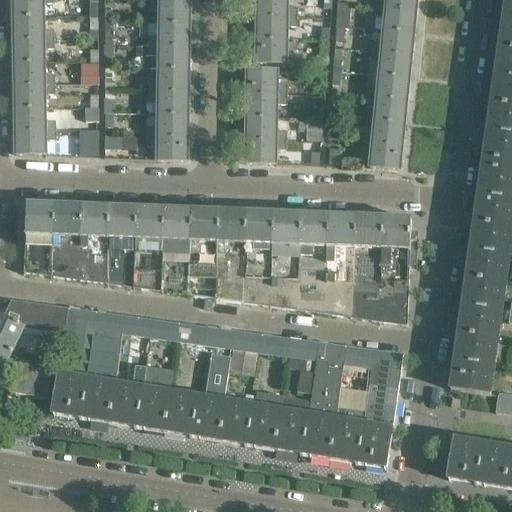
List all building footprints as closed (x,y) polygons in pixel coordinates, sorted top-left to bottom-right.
[(46,0),(13,0),(14,20),(46,19),(46,0)] [(258,0),(258,17),(288,18),(288,0),(258,0)] [(321,0),(321,12),(332,12),(332,0),(321,0)] [(511,0),(506,0),(500,50),(511,51),(511,0)] [(190,2),(159,2),(159,25),(190,26),(190,2)] [(339,3),(338,25),(350,26),(351,3),(339,3)] [(100,4),(90,4),(90,20),(100,20),(100,4)] [(387,5),(384,28),(414,31),(417,8),(387,5)] [(114,13),(106,13),(106,27),(114,27),(114,13)] [(258,17),(258,41),(288,42),(288,18),(258,17)] [(46,19),(14,20),(15,42),(47,42),(46,19)] [(91,32),(100,32),(100,21),(91,21),(91,32)] [(190,26),(159,25),(158,48),(190,49),(190,26)] [(350,26),(337,25),(336,45),(349,46),(350,26)] [(318,43),(329,44),(330,27),(319,26),(318,43)] [(384,28),(382,51),(412,54),(414,31),(384,28)] [(114,35),(106,35),(106,47),(114,47),(114,35)] [(258,41),(257,64),(287,65),(288,42),(258,41)] [(47,42),(15,42),(15,65),(47,65),(47,42)] [(318,43),(317,65),(328,66),(329,44),(318,43)] [(146,58),(147,48),(136,48),(136,58),(146,58)] [(158,48),(158,71),(189,71),(190,49),(158,48)] [(511,51),(500,50),(492,106),(511,108),(511,51)] [(382,51),(380,75),(410,78),(412,54),(382,51)] [(99,53),(91,53),(91,65),(99,65),(99,53)] [(106,56),(106,70),(115,70),(115,56),(106,56)] [(343,72),(344,60),(335,59),(335,72),(343,72)] [(47,65),(15,65),(15,88),(48,87),(47,65)] [(91,65),(81,65),(82,87),(99,86),(99,65),(91,65)] [(116,70),(106,70),(106,85),(116,85),(116,70)] [(158,71),(157,94),(189,94),(189,71),(158,71)] [(342,85),(343,73),(334,72),(334,85),(342,85)] [(248,73),(248,94),(278,94),(278,73),(248,73)] [(327,75),(316,74),(315,96),(326,97),(327,75)] [(380,75),(377,98),(407,101),(410,78),(380,75)] [(48,87),(15,88),(16,111),(48,110),(48,87)] [(157,94),(157,116),(188,117),(189,94),(157,94)] [(248,94),(247,118),(277,119),(278,94),(248,94)] [(377,98),(375,122),(405,125),(407,101),(377,98)] [(92,110),(100,110),(100,99),(92,99),(92,110)] [(117,102),(106,102),(106,118),(117,118),(117,102)] [(343,104),(333,103),(331,118),(342,119),(343,104)] [(324,120),(325,106),(314,105),(313,119),(324,120)] [(511,108),(492,106),(484,162),(483,168),(511,172),(511,108)] [(48,110),(16,111),(16,133),(48,133),(48,110)] [(100,110),(86,111),(86,125),(100,125),(100,110)] [(157,116),(156,139),(188,140),(188,117),(157,116)] [(106,118),(105,118),(105,131),(114,131),(114,118),(106,118)] [(247,118),(247,143),(277,143),(277,119),(247,118)] [(342,120),(331,119),(329,142),(340,143),(342,120)] [(311,143),(322,144),(324,122),(313,121),(311,143)] [(375,122),(373,145),(403,148),(405,125),(375,122)] [(48,133),(16,133),(17,156),(46,155),(46,152),(49,152),(48,133)] [(101,136),(82,136),(82,160),(101,160),(101,136)] [(122,138),(105,139),(106,151),(122,151),(122,138)] [(156,139),(156,156),(158,156),(158,162),(188,163),(188,140),(156,139)] [(277,143),(247,143),(246,165),(277,165),(277,143)] [(373,145),(370,168),(400,171),(403,148),(373,145)] [(319,151),(309,150),(308,165),(318,166),(319,151)] [(340,152),(331,151),(330,166),(340,167),(340,152)] [(511,172),(483,168),(475,224),(511,229),(511,172)] [(51,279),(55,207),(28,206),(25,275),(51,279)] [(83,208),(55,207),(51,279),(79,282),(81,240),(83,208)] [(83,208),(81,240),(79,282),(107,286),(109,241),(110,209),(83,208)] [(110,209),(109,241),(107,286),(134,290),(136,242),(137,210),(110,209)] [(137,210),(136,242),(134,290),(162,293),(164,243),(165,211),(137,210)] [(165,211),(164,243),(162,293),(188,297),(191,245),(192,212),(165,211)] [(192,212),(191,245),(188,297),(216,301),(218,246),(220,213),(192,212)] [(220,213),(218,246),(216,301),(243,304),(246,247),(247,215),(220,213)] [(247,215),(246,247),(243,304),(271,308),(273,248),(275,216),(247,215)] [(275,216),(273,248),(271,308),(298,312),(301,249),(302,217),(275,216)] [(302,217),(301,249),(298,312),(325,316),(328,250),(329,218),(302,217)] [(329,218),(328,250),(325,316),(352,319),(356,251),(357,219),(329,218)] [(357,219),(356,251),(352,319),(380,323),(383,252),(384,220),(357,219)] [(412,221),(384,220),(383,252),(380,323),(380,324),(407,328),(410,283),(411,255),(416,255),(417,234),(411,234),(412,221)] [(511,229),(475,224),(467,280),(507,286),(511,249),(511,229)] [(467,280),(459,336),(499,341),(507,286),(467,280)] [(12,302),(4,318),(27,329),(26,331),(66,336),(69,310),(12,302)] [(69,310),(66,336),(61,375),(116,384),(117,384),(123,336),(159,341),(235,352),(232,374),(255,378),(259,355),(290,359),(288,370),(328,376),(329,365),(371,370),(366,412),(365,425),(393,429),(403,356),(69,310)] [(0,317),(0,375),(2,377),(3,375),(4,375),(26,331),(27,329),(4,318),(4,319),(0,317)] [(499,341),(459,336),(451,391),(491,397),(499,341)] [(15,365),(13,379),(13,380),(11,395),(55,402),(58,378),(53,377),(53,371),(15,365)] [(116,384),(109,425),(136,429),(136,431),(146,432),(146,431),(165,434),(171,393),(144,388),(147,368),(136,367),(134,386),(117,384),(116,384)] [(301,373),(298,393),(319,396),(322,376),(301,373)] [(55,402),(53,415),(80,420),(80,421),(91,423),(91,422),(109,425),(116,384),(61,375),(59,374),(58,378),(55,402)] [(171,393),(165,434),(191,438),(191,440),(201,442),(201,441),(202,440),(220,443),(227,402),(223,401),(225,391),(208,388),(206,399),(171,393)] [(227,402),(220,443),(247,447),(246,449),(257,450),(257,449),(277,452),(284,411),(286,398),(258,394),(256,407),(227,402)] [(511,396),(499,394),(499,398),(496,414),(511,416),(511,396)] [(284,411),(277,452),(302,456),(302,458),(312,460),(313,458),(333,461),(342,407),(286,398),(284,411)] [(342,407),(333,461),(357,465),(357,467),(368,469),(368,467),(387,470),(393,431),(393,429),(365,425),(366,412),(342,407)] [(511,474),(511,450),(456,441),(449,480),(476,485),(476,486),(487,488),(487,486),(509,490),(511,474)]
